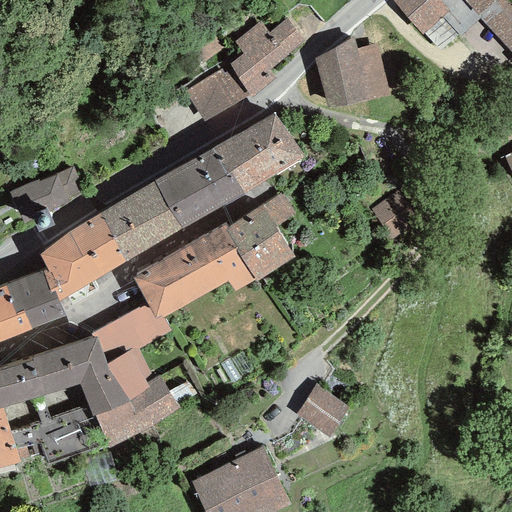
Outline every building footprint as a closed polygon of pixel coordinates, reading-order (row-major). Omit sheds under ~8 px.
[(511,0),(394,0),(393,2),(423,35),(424,34),(442,18),(458,34),(460,36),(480,19),(511,52),(511,0)] [(249,95),(252,99),(276,78),(269,72),(304,41),(286,18),(269,32),(260,21),(234,42),(243,54),(230,65),(249,95)] [(440,50),(458,34),(442,18),(424,34),(440,50)] [(222,49),(212,35),(190,50),(200,64),(222,49)] [(353,37),(314,58),(327,108),(389,95),(376,44),(357,49),(353,37)] [(204,123),(249,95),(230,65),(184,92),(204,123)] [(244,194),(303,157),(274,113),(214,146),(244,194)] [(227,204),(244,194),(214,146),(198,156),(182,166),(212,213),(227,204)] [(511,151),(503,156),(511,174),(511,151)] [(39,231),(54,225),(48,210),(68,201),(67,198),(83,191),(73,166),(39,182),(38,179),(9,193),(24,224),(34,220),(39,231)] [(183,229),(212,213),(182,166),(153,181),(183,229)] [(100,213),(126,261),(183,229),(153,181),(100,213)] [(421,220),(399,190),(371,210),(392,240),(421,220)] [(234,251),(255,279),(295,256),(275,228),(295,214),(279,193),(229,227),(225,229),(237,249),(234,251)] [(54,291),(58,302),(126,261),(100,213),(68,232),(40,255),(47,269),(43,271),(50,293),(54,291)] [(235,291),(255,279),(234,251),(237,249),(225,229),(229,227),(225,223),(133,278),(146,303),(155,318),(160,316),(162,318),(163,317),(227,282),(235,291)] [(32,329),(65,316),(58,302),(54,291),(50,293),(43,271),(6,285),(15,314),(23,311),(32,329)] [(0,287),(0,342),(32,329),(23,311),(15,314),(6,285),(0,287)] [(171,331),(163,317),(162,318),(160,316),(155,318),(146,303),(90,334),(91,339),(96,337),(106,365),(145,429),(179,410),(160,375),(154,379),(139,349),(171,331)] [(31,357),(44,394),(79,384),(87,404),(92,417),(94,416),(106,443),(107,448),(145,429),(106,365),(96,337),(91,339),(31,357)] [(0,468),(21,463),(19,458),(10,432),(2,409),(44,394),(31,357),(0,367),(0,468)] [(348,406),(315,385),(295,415),(327,437),(348,406)] [(48,464),(106,443),(94,416),(92,417),(87,404),(10,432),(19,458),(44,453),(48,464)] [(263,446),(191,481),(205,511),(270,511),(290,503),(263,446)]
